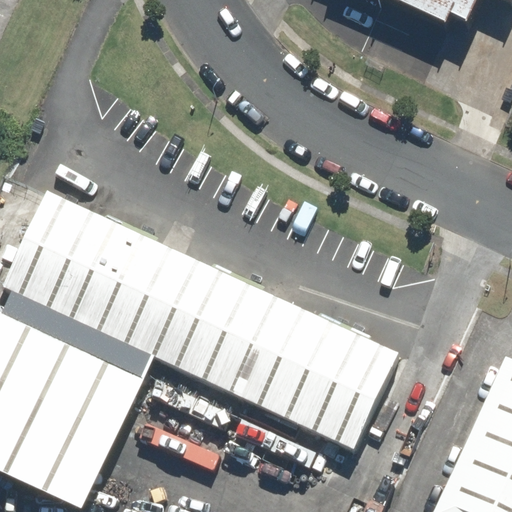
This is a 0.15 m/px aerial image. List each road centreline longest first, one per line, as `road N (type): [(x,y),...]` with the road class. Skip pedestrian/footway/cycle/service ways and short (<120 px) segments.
road 1 (unclassified): [(511,214),(280,95),(228,47),(198,0)]
road 2 (unknown): [(426,318),(353,470),(298,511)]
